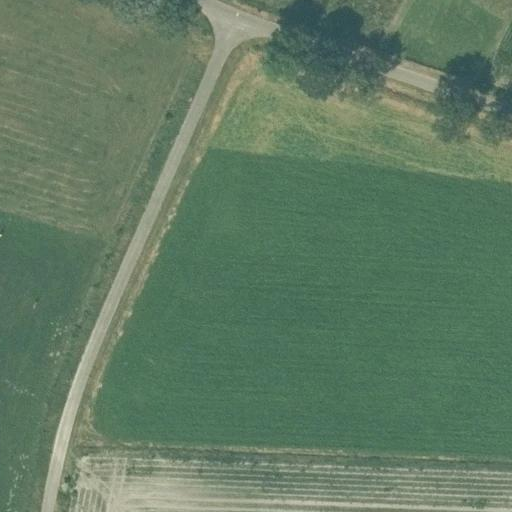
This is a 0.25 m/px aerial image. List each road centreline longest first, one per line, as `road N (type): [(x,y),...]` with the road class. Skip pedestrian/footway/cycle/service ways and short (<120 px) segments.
road 1 (unclassified): [(25,511),(81,331),(222,18)]
road 2 (unclassified): [(511,121),(222,18)]
